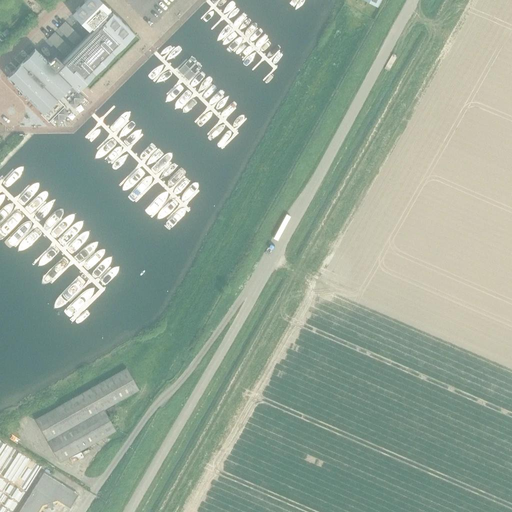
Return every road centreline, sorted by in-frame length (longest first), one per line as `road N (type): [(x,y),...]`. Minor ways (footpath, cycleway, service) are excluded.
road 1 (unclassified): [(128,511),(412,0)]
road 2 (unknown): [(91,493),(248,282),(261,281)]
